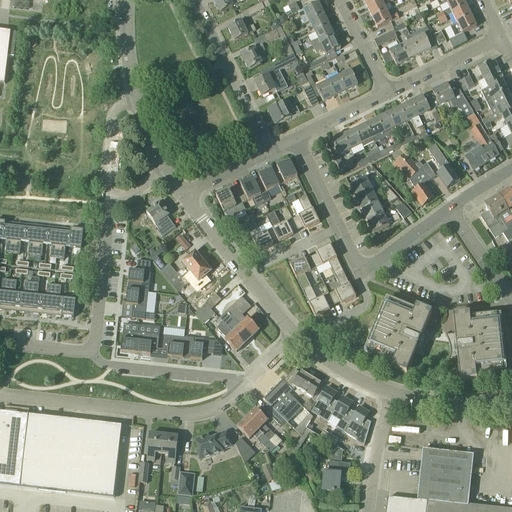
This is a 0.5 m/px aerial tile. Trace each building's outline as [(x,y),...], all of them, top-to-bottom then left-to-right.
[(220,13),(241,3),(239,0),(215,0),(214,1),(220,13)] [(362,0),(367,9),(382,1),(381,0),(362,0)] [(462,0),(454,0),(447,4),(450,9),(436,16),(438,20),(444,18),(445,17),(452,14),(466,7),(462,0)] [(270,7),(267,1),(242,13),(244,19),(270,7)] [(367,9),(372,19),(387,12),(382,1),(367,9)] [(283,9),(285,14),(298,8),(296,3),(288,7),(283,9)] [(298,13),(304,25),(324,15),(318,4),(312,7),(312,6),(304,10),(300,12),(298,8),(285,14),(288,18),(298,13)] [(420,15),(428,12),(425,5),(417,9),(420,15)] [(471,17),(466,7),(452,14),(457,24),(471,17)] [(387,12),(372,19),(377,29),(392,22),(399,18),(397,14),(390,17),(387,12)] [(310,23),(315,34),(329,27),(324,15),(304,25),(310,23)] [(471,17),(457,24),(450,28),(453,34),(455,38),(476,28),(471,17)] [(228,28),(234,42),(248,35),(256,31),(253,26),(245,30),(241,22),(228,28)] [(394,31),(395,34),(406,29),(404,24),(393,29),(394,31)] [(320,45),(335,38),(329,27),(315,34),(318,40),(311,43),(313,48),(320,45)] [(285,35),(281,28),(263,37),(267,44),(285,35)] [(410,37),(419,56),(431,50),(428,44),(433,41),(427,28),(410,37)] [(7,32),(0,30),(0,84),(5,85),(11,32),(7,32)] [(394,31),(383,37),(374,41),(377,48),(397,38),(395,34),(394,31)] [(294,44),(289,32),(284,35),(285,35),(290,46),(294,44)] [(446,43),(442,34),(441,32),(434,36),(439,46),(446,43)] [(408,43),(401,47),(408,61),(419,56),(410,37),(406,39),(408,43)] [(320,45),(326,57),(315,62),(314,59),(309,61),(310,63),(307,65),(309,71),(337,57),(334,53),(340,50),(335,38),(320,45)] [(290,46),(291,45),(297,57),(302,54),(298,47),(302,45),(300,41),(294,44),(290,46)] [(241,56),(248,71),(262,64),(257,55),(265,51),(262,45),(255,49),(241,56)] [(390,52),(382,56),(381,57),(385,65),(394,61),(396,67),(408,61),(401,47),(390,52)] [(261,97),(275,90),(277,94),(287,88),(279,71),(297,63),(294,56),(260,72),(264,79),(255,84),(261,97)] [(343,56),(336,60),(338,65),(345,61),(343,56)] [(477,66),(484,79),(500,71),(495,62),(488,65),(486,61),(477,66)] [(328,64),(320,68),(322,72),(330,68),(328,64)] [(351,71),(350,72),(339,77),(346,91),(358,86),(355,80),(355,79),(351,71)] [(504,81),(500,71),(484,79),(478,82),(483,91),(503,82),(504,81)] [(304,76),(309,87),(310,87),(314,85),(312,81),(310,77),(308,74),(304,76)] [(474,87),(469,76),(464,79),(469,89),(474,87)] [(346,91),(339,77),(328,83),(335,97),(346,91)] [(469,89),(464,79),(459,82),(464,92),(469,89)] [(450,110),(457,106),(459,109),(468,105),(466,102),(454,82),(447,85),(433,92),(434,94),(429,97),(435,109),(447,103),(450,110)] [(480,92),(485,101),(507,91),(503,82),(483,91),(480,92)] [(328,83),(316,89),(320,97),(323,103),(335,97),(328,83)] [(303,90),(307,99),(312,108),(319,105),(310,87),(309,87),(303,90)] [(507,91),(485,101),(490,110),(495,108),(511,100),(507,91)] [(411,103),(418,117),(430,111),(426,103),(423,97),(411,103)] [(291,119),(300,114),(297,108),(293,110),(288,100),(268,111),(276,126),(291,119)] [(498,113),(492,116),(495,120),(500,117),(502,117),(511,111),(511,100),(495,108),(498,113)] [(411,103),(400,108),(407,123),(412,120),(417,129),(423,126),(418,117),(411,103)] [(478,104),(473,107),(476,111),(476,112),(481,110),(478,104)] [(389,114),(396,128),(407,123),(400,108),(389,114)] [(511,111),(502,117),(507,127),(511,124),(511,111)] [(437,113),(432,115),(436,123),(440,121),(437,113)] [(389,114),(377,120),(384,134),(396,128),(389,114)] [(489,123),(495,120),(492,116),(492,115),(487,117),(481,120),(484,125),(489,122),(489,123)] [(384,134),(377,120),(366,125),(374,142),(375,143),(386,138),(384,134)] [(511,135),(511,136),(511,135),(511,124),(507,127),(500,130),(505,139),(511,135)] [(366,125),(355,131),(362,145),(368,142),(370,145),(374,142),(366,125)] [(486,145),(481,148),(464,159),(472,172),(499,156),(497,154),(492,144),(488,138),(480,125),(470,131),(478,143),(483,140),(486,145)] [(355,131),(343,136),(350,151),(362,145),(355,131)] [(414,138),(417,143),(428,137),(426,132),(414,138)] [(493,135),(488,138),(492,144),(497,140),(493,135)] [(338,156),(350,151),(343,136),(332,142),(335,148),(334,148),(338,156)] [(414,136),(402,142),(405,146),(415,141),(416,143),(417,143),(414,138),(414,136)] [(497,140),(492,144),(497,154),(503,150),(497,140)] [(393,152),(405,146),(402,142),(391,147),(393,152)] [(428,150),(442,170),(436,174),(447,190),(459,181),(449,166),(435,146),(428,150)] [(383,151),(380,153),(382,158),(393,152),(391,147),(383,151)] [(372,157),(368,158),(371,163),(371,164),(374,162),(373,162),(382,158),(380,153),(372,157)] [(414,165),(408,159),(404,155),(395,163),(410,179),(409,180),(416,191),(412,194),(422,207),(433,199),(424,185),(430,181),(414,165)] [(359,169),(371,163),(368,158),(357,164),(359,169)] [(344,168),(340,160),(335,162),(339,170),(344,168)] [(278,171),(272,173),(272,174),(279,187),(284,184),(297,178),(289,162),(277,168),(278,171)] [(418,162),(414,165),(430,181),(436,177),(427,164),(423,167),(418,162)] [(376,172),(371,166),(366,169),(369,175),(376,172)] [(260,180),(254,182),(261,196),(265,204),(271,201),(267,193),(279,187),(272,174),(272,173),(271,171),(258,177),(260,180)] [(350,187),(356,199),(372,191),(366,179),(350,187)] [(242,188),(236,191),(242,205),(248,202),(253,200),(257,207),(265,204),(261,196),(254,182),(253,180),(240,186),(242,188)] [(384,192),(387,198),(394,195),(389,189),(384,192)] [(511,193),(509,189),(498,196),(511,217),(511,193)] [(229,192),(216,198),(224,214),(225,213),(229,220),(246,212),(242,205),(236,191),(230,194),(229,192)] [(378,203),(372,191),(356,199),(354,200),(356,199),(361,210),(360,212),(378,203)] [(394,195),(387,198),(389,203),(398,199),(394,195)] [(298,217),(292,220),(298,231),(307,227),(308,229),(319,223),(313,210),(307,198),(306,196),(305,196),(306,197),(298,201),(304,214),(298,217)] [(511,240),(511,217),(498,196),(484,205),(489,212),(480,217),(489,231),(495,239),(503,234),(508,243),(511,240)] [(152,208),(153,209),(146,214),(158,230),(157,232),(162,238),(175,228),(167,217),(169,216),(160,204),(159,203),(158,203),(152,206),(152,208)] [(367,222),(365,224),(383,214),(378,203),(360,212),(361,211),(367,222)] [(395,209),(397,212),(403,220),(411,214),(403,205),(395,209)] [(266,217),(272,230),(273,230),(278,241),(279,243),(290,238),(289,235),(298,231),(292,220),(287,223),(280,226),(274,213),(266,217)] [(373,234),(389,226),(390,226),(387,221),(391,219),(388,213),(383,214),(365,224),(367,223),(373,234)] [(4,223),(3,240),(7,241),(6,254),(12,254),(16,224),(4,223)] [(273,230),(272,230),(267,232),(261,235),(254,223),(246,226),(252,239),(259,253),(270,247),(269,245),(278,241),(273,230)] [(16,224),(12,254),(19,255),(21,242),(25,243),(27,226),(16,224)] [(27,226),(25,243),(29,243),(28,256),(35,257),(38,227),(27,226)] [(38,227),(35,257),(42,257),(43,245),(47,245),(49,228),(38,227)] [(49,228),(47,245),(52,246),(50,258),(57,259),(60,229),(49,228)] [(60,229),(57,259),(64,260),(65,247),(69,248),(71,230),(60,229)] [(71,230),(69,248),(81,249),(83,232),(71,230)] [(181,235),(176,240),(185,251),(191,247),(181,235)] [(328,263),(335,276),(343,272),(337,259),(330,246),(319,251),(320,254),(311,258),(316,269),(322,266),(328,263)] [(160,249),(149,259),(153,264),(159,260),(157,257),(163,252),(160,249)] [(169,265),(160,272),(173,288),(203,262),(195,252),(182,263),(181,264),(184,268),(176,274),(169,265)] [(296,279),(303,292),(311,288),(304,275),(311,272),(316,269),(311,258),(302,262),(301,260),(290,266),(296,279)] [(401,261),(406,266),(410,263),(406,258),(401,261)] [(195,314),(205,305),(211,299),(204,290),(200,293),(205,299),(198,305),(195,300),(194,301),(187,293),(198,283),(211,273),(203,262),(173,288),(178,294),(178,293),(195,314)] [(148,265),(136,263),(135,274),(128,273),(126,291),(141,293),(143,275),(147,275),(148,265)] [(335,292),(329,295),(334,306),(343,302),(345,304),(356,298),(349,285),(343,272),(335,276),(341,289),(335,292)] [(0,292),(0,310),(6,311),(9,281),(3,280),(1,293),(0,292)] [(9,281),(6,311),(17,312),(19,295),(15,294),(16,282),(9,281)] [(19,295),(17,312),(28,314),(32,284),(25,283),(23,295),(19,295)] [(32,284),(28,314),(40,315),(41,297),(37,297),(39,284),(32,284)] [(41,297),(40,315),(51,316),(54,286),(47,285),(46,298),(41,297)] [(54,286),(51,316),(62,317),(64,300),(60,299),(61,287),(54,286)] [(311,288),(303,292),(309,305),(315,318),(326,313),(325,310),(334,306),(329,295),(323,298),(317,301),(311,288)] [(126,291),(125,306),(131,307),(131,313),(144,314),(146,293),(141,293),(126,291)] [(211,299),(205,305),(212,311),(222,302),(216,295),(212,299),(211,299)] [(241,325),(240,326),(252,339),(259,331),(247,319),(246,321),(242,316),(251,308),(242,298),(228,311),(241,325)] [(64,300),(62,317),(73,318),(75,301),(64,300)] [(427,342),(432,337),(433,335),(433,334),(431,335),(430,337),(428,339),(422,337),(430,317),(390,300),(386,308),(383,306),(378,318),(382,319),(375,335),(372,334),(367,345),(371,346),(367,354),(408,371),(416,351),(423,354),(423,356),(423,357),(424,357),(424,356),(423,354),(424,351),(424,349),(425,347),(427,342)] [(205,305),(195,314),(204,325),(212,319),(215,315),(213,314),(212,311),(205,305)] [(235,331),(232,334),(244,346),(252,339),(240,326),(241,325),(228,311),(222,316),(235,331)] [(131,313),(130,319),(143,321),(144,314),(131,313)] [(449,359),(448,360),(449,360),(450,359),(450,358),(457,357),(459,378),(503,374),(502,365),(506,365),(505,353),(501,353),(500,345),(504,344),(500,344),(499,336),(503,335),(502,323),(498,324),(497,316),(453,320),(455,341),(449,342),(448,340),(447,338),(445,334),(445,335),(446,337),(447,339),(448,341),(450,346),(450,352),(450,358),(449,359)] [(244,346),(232,334),(223,323),(217,329),(226,339),(225,341),(237,353),(244,346)] [(119,353),(134,354),(136,334),(121,332),(119,353)] [(134,354),(149,356),(150,349),(156,349),(158,336),(136,334),(134,354)] [(162,350),(169,351),(168,358),(184,359),(186,344),(186,339),(164,337),(162,350)] [(203,361),(203,354),(214,355),(215,342),(205,341),(204,346),(186,344),(184,359),(203,361)] [(285,422),(287,424),(303,409),(289,395),(296,389),(316,401),(324,386),(300,372),(300,374),(295,370),(264,401),(268,404),(274,410),(285,422)] [(326,388),(314,407),(323,412),(319,418),(327,423),(331,417),(338,404),(332,400),(336,394),(326,388)] [(342,398),(331,417),(339,422),(335,428),(343,433),(355,414),(348,410),(352,404),(342,398)] [(280,427),(285,422),(274,410),(268,404),(259,413),(256,410),(247,419),(276,448),(282,442),(275,436),(264,425),(267,422),(271,418),(280,427)] [(358,408),(343,433),(356,441),(355,445),(364,447),(370,423),(365,420),(368,414),(358,408)] [(0,485),(19,488),(27,416),(0,412),(0,485)] [(111,425),(27,416),(19,488),(104,497),(114,498),(121,426),(111,425)] [(253,436),(264,447),(270,454),(276,448),(247,419),(237,428),(249,440),(253,436)] [(292,451),(297,461),(300,454),(298,452),(309,434),(313,436),(314,435),(306,430),(301,438),(292,451)] [(233,448),(227,432),(215,436),(215,438),(210,440),(208,436),(195,441),(198,450),(196,451),(200,462),(224,454),(223,452),(233,448)] [(155,454),(161,455),(164,436),(150,434),(147,461),(154,462),(155,454)] [(178,437),(164,436),(161,455),(168,456),(167,464),(175,465),(178,437)] [(235,445),(242,459),(244,465),(255,454),(251,450),(241,439),(235,445)] [(331,445),(330,463),(329,474),(324,473),(322,492),(339,493),(341,479),(349,480),(351,465),(341,464),(343,452),(331,445)] [(473,456),(463,455),(423,451),(417,502),(387,498),(385,511),(511,511),(511,510),(468,506),(473,456)] [(149,465),(140,464),(138,484),(147,485),(149,465)] [(276,480),(269,465),(262,468),(268,483),(276,480)] [(179,482),(180,473),(180,470),(172,469),(171,481),(179,482)] [(313,472),(311,473),(309,469),(304,471),(306,476),(307,475),(311,484),(317,481),(313,472)] [(180,473),(179,482),(177,496),(192,498),(195,475),(180,473)] [(281,490),(278,482),(269,485),(272,493),(281,490)] [(208,497),(199,500),(202,507),(203,511),(218,511),(214,504),(214,503),(213,503),(210,503),(209,499),(213,498),(213,499),(219,497),(221,497),(220,493),(213,496),(208,497)]
